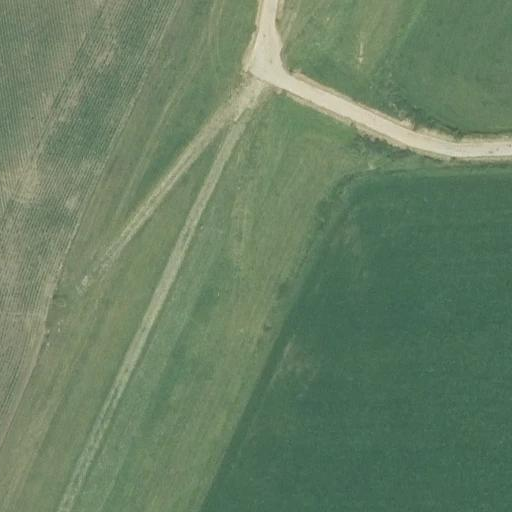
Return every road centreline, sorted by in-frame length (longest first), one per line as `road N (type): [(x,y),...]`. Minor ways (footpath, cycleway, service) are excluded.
road 1 (track): [(511,150),(439,147),(264,64),(269,0)]
road 2 (track): [(264,64),(66,310)]
